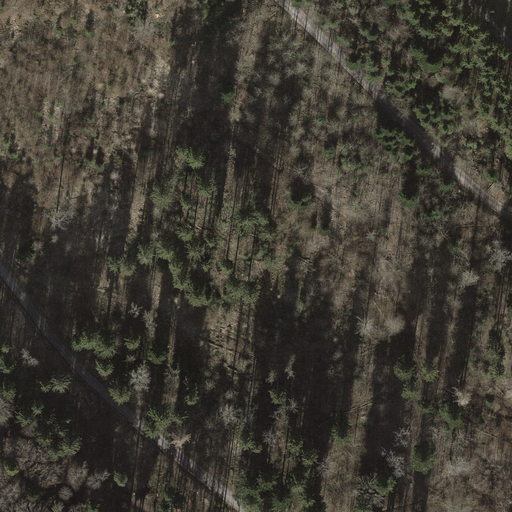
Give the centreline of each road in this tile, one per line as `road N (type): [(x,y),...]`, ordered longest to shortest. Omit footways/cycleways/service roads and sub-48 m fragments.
road 1 (residential): [(253,511),(97,384),(0,269)]
road 2 (track): [(285,0),(460,177),(511,214)]
road 3 (track): [(88,0),(216,111)]
